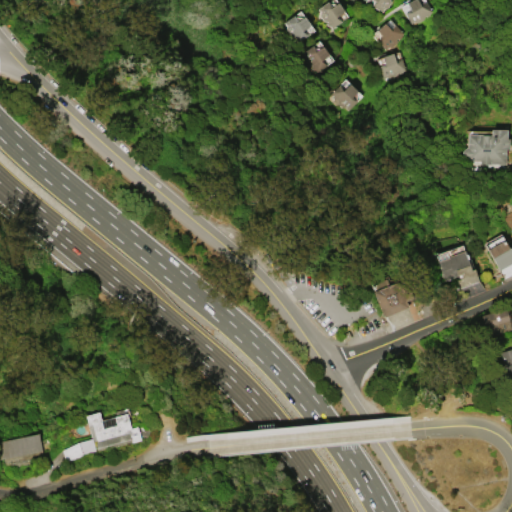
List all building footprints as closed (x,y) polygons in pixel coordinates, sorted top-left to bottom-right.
[(389,0),(390,2),(387,7),(383,7),(381,11),(370,5),(373,0),(389,0)] [(405,2),(408,0),(415,0),(418,4),(424,0),(430,11),(427,13),(427,15),(425,16),(424,15),(422,16),(422,19),(417,22),(413,21),(409,23),(403,13),(409,9),(405,2)] [(316,8),(326,1),(330,6),(337,2),(343,10),(336,15),(340,20),(331,28),(329,25),(327,25),(325,23),(326,22),(325,20),(322,20),(318,15),(318,11),(316,8)] [(309,25),(303,29),(307,35),(296,42),(288,30),(286,31),(285,29),(285,25),(283,22),(293,15),(296,20),(303,16),(309,25)] [(383,22),(389,28),(394,24),(402,33),(400,35),(400,37),(398,39),(397,38),(395,39),(396,42),(391,47),(387,46),(384,49),(376,40),(381,35),(376,29),(383,22)] [(298,54),(311,45),(316,50),(322,45),(328,54),(322,59),(326,64),(313,73),(298,54)] [(382,56),(391,52),(394,60),(400,58),(404,69),(382,77),(377,65),(384,63),(382,56)] [(347,110),(344,107),(340,107),(336,103),(336,99),(335,98),(334,99),(332,97),(332,95),(330,93),(339,84),(343,88),(349,83),(356,90),(351,96),(356,101),(347,110)] [(466,134),(489,134),(490,129),(506,129),(506,138),(508,138),(508,149),(505,149),(505,164),(490,163),(490,165),(479,165),(479,161),(466,160),(466,158),(464,158),(461,154),(461,150),(465,147),(466,147),(466,134)] [(486,248),(503,239),(507,248),(509,247),(511,252),(511,254),(511,255),(511,256),(511,261),(497,270),(486,248)] [(458,287),(456,279),(457,278),(455,275),(443,280),(436,260),(446,256),(462,250),(469,269),(473,268),(477,280),(458,287)] [(371,291),(403,277),(412,297),(404,300),(407,306),(382,317),(371,291)] [(479,315),(504,307),(510,329),(476,339),(471,323),(480,320),(479,315)] [(342,345),(351,341),(347,332),(338,336),(342,345)] [(511,395),(511,396),(498,352),(511,347),(511,395)] [(127,407),(129,415),(126,416),(129,427),(135,426),(139,439),(130,442),(130,441),(96,451),(93,441),(95,441),(95,439),(91,440),(94,450),(80,454),(81,454),(64,463),(61,449),(77,442),(90,438),(84,415),(97,411),(100,420),(114,415),(113,411),(127,407)] [(0,440),(37,433),(41,450),(0,458),(0,440)]
